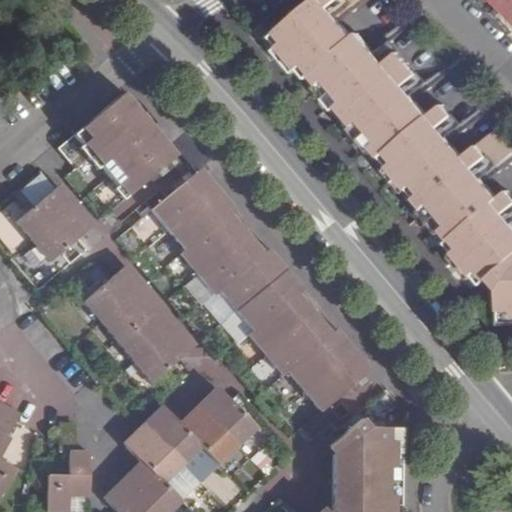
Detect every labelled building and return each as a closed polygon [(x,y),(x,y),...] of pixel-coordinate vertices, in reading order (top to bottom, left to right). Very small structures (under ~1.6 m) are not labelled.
[(315,0),(268,40),(277,50),(274,54),(291,74),(294,71),(303,81),(308,77),(316,86),(311,90),(329,112),(334,108),(351,128),(346,132),(363,154),(369,149),(385,168),(380,172),(400,196),(405,192),(420,210),(415,215),(434,237),(439,232),(458,253),(451,259),(470,280),(476,275),(484,285),(488,282),(500,295),(501,314),(511,313),(511,225),(504,216),(511,209),(511,200),(506,193),(499,199),(484,180),(511,157),(511,147),(496,129),(464,155),(441,129),(453,120),(441,106),(429,116),(412,97),(426,85),(391,44),(378,55),(359,33),(354,37),(338,19),(360,0),(315,0)] [(511,0),(484,0),(511,27),(511,0)] [(155,124),(128,94),(124,98),(122,95),(74,135),(83,146),(80,149),(98,170),(101,167),(119,187),(115,190),(124,201),(174,157),(150,128),(155,124)] [(228,213),(233,209),(210,182),(200,170),(151,211),(185,251),(181,255),(215,295),(219,291),(236,310),(281,275),(263,254),(228,213)] [(16,221),(33,242),(73,208),(56,188),(16,221)] [(50,262),(79,237),(90,229),(73,208),(33,242),(50,262)] [(268,251),(263,254),(281,275),(298,295),(302,292),(268,251)] [(84,301),(102,323),(142,289),(124,268),(113,278),(84,301)] [(298,295),(281,275),(236,310),(254,332),(250,336),(282,375),(287,370),(322,411),(366,374),(331,334),(298,295)] [(142,289),(102,323),(119,343),(159,310),(142,289)] [(206,306),(217,318),(231,305),(221,293),(206,306)] [(159,310),(119,343),(135,362),(176,329),(159,310)] [(152,382),(181,359),(193,349),(176,329),(135,362),(152,382)] [(335,330),(331,334),(366,374),(369,371),(335,330)] [(257,428),(230,399),(220,389),(202,408),(239,446),(257,428)] [(7,406),(0,418),(0,498),(16,471),(0,460),(0,457),(11,440),(7,438),(19,419),(21,414),(7,406)] [(219,464),(239,446),(202,408),(183,426),(202,446),(219,464)] [(202,446),(183,426),(166,409),(147,427),(184,465),(202,446)] [(397,511),(398,429),(371,429),(362,418),(347,431),(357,443),(356,456),(344,455),(343,510),(356,510),(355,511),(397,511)] [(17,461),(31,430),(19,425),(5,456),(17,461)] [(69,511),(70,496),(89,497),(89,453),(77,453),(77,425),(61,425),(60,430),(60,452),(69,453),(69,476),(47,476),(47,511),(64,511),(69,511)] [(184,465),(147,427),(128,446),(145,463),(166,484),(184,465)] [(166,484),(145,463),(127,481),(156,511),(171,511),(183,500),(166,484)] [(156,511),(127,481),(108,500),(120,511),(156,511)]
